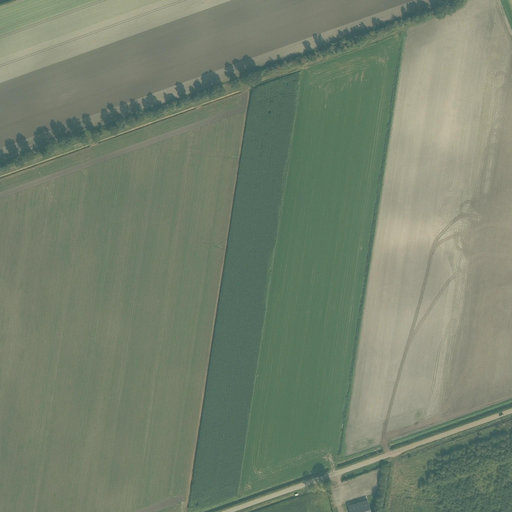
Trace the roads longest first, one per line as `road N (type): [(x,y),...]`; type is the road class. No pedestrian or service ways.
road 1 (track): [(395,34),(0,176)]
road 2 (unclassified): [(226,511),(511,410)]
